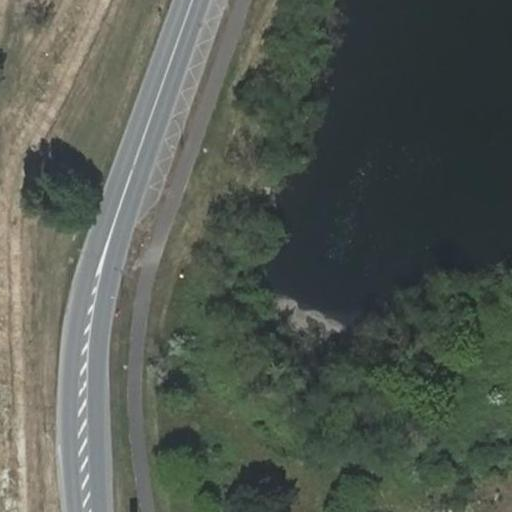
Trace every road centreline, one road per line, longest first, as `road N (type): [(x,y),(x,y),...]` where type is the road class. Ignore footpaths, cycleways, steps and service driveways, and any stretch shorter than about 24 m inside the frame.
road 1 (tertiary): [(112,243),(83,314),(74,364),(78,511)]
road 2 (tertiary): [(108,511),(101,372),(112,243)]
road 3 (tertiary): [(194,0),(112,243)]
